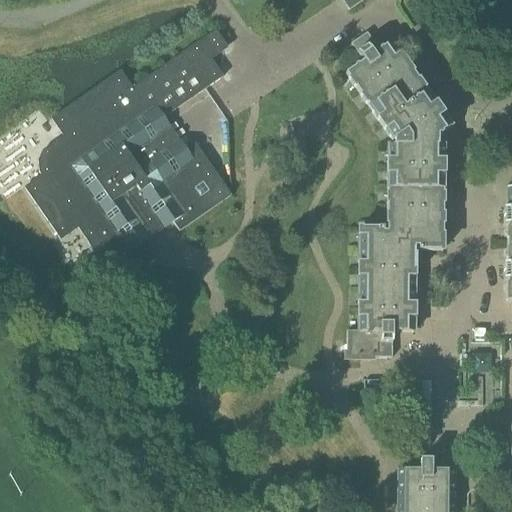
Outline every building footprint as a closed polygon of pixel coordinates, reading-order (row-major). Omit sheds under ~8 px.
[(339,0),(348,12),(365,0),(339,0)] [(76,230),(111,280),(146,256),(134,239),(166,217),(178,233),(230,197),(225,191),(241,179),(224,155),(208,166),(194,146),(177,158),(155,125),(222,79),(206,57),(223,45),(214,32),(130,90),(119,73),(50,121),(62,138),(41,152),(38,163),(37,174),(40,178),(23,190),(59,242),(76,230)] [(362,64),(344,76),(393,144),(393,148),(388,148),(386,233),(383,233),(383,229),(358,229),(357,332),(346,332),(345,358),(391,359),(391,334),(413,334),(414,253),(442,252),(444,148),(438,148),(438,137),(451,128),(390,43),(372,56),(366,49),(372,45),(365,35),(350,46),(362,64)] [(507,281),(506,302),(511,301),(511,189),(507,189),(507,210),(504,209),(504,226),(507,226),(507,265),(503,265),(503,281),(507,281)] [(430,472),(430,461),(418,461),(418,472),(396,472),(395,511),(451,511),(452,472),(430,472)]
